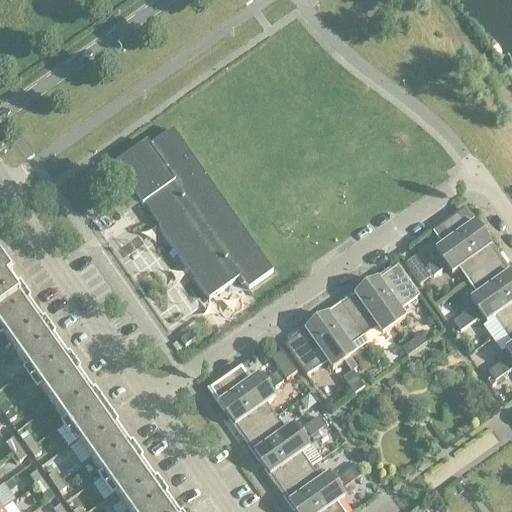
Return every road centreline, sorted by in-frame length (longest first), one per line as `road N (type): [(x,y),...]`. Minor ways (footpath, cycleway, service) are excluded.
road 1 (residential): [(511,225),(479,177),(151,397)]
road 2 (residential): [(151,397),(2,186)]
road 3 (secondary): [(0,114),(161,0)]
road 4 (residential): [(230,511),(151,397)]
